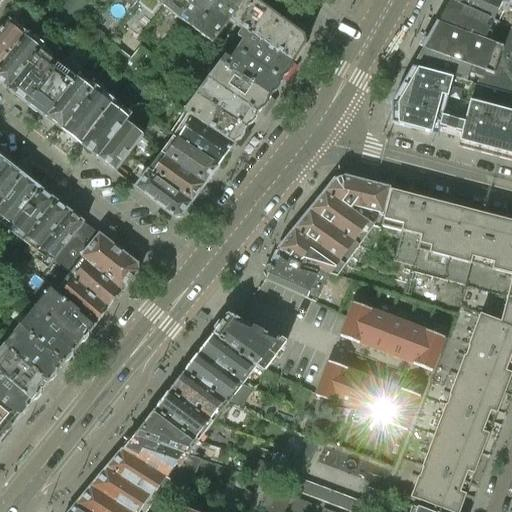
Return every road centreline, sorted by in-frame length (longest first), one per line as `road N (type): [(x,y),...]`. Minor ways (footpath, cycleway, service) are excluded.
road 1 (tertiary): [(4,511),(196,275)]
road 2 (residential): [(423,384),(297,331),(196,275)]
road 3 (residential): [(0,121),(196,275)]
road 4 (tertiary): [(314,125),(370,153),(511,192)]
road 5 (tertiary): [(196,275),(314,125)]
